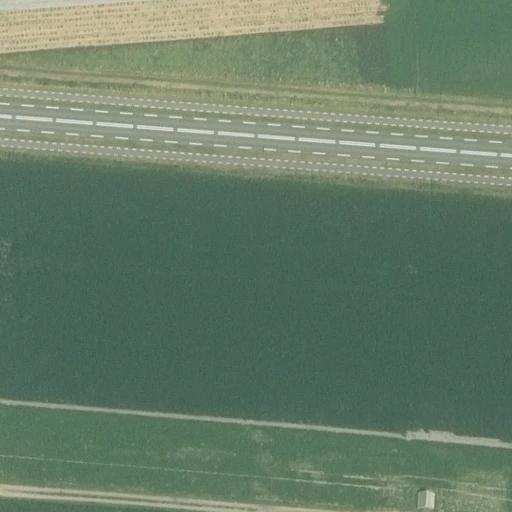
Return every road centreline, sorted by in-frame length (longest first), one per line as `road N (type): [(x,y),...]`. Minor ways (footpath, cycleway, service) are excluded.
road 1 (tertiary): [(511,156),(0,116)]
road 2 (track): [(0,489),(260,511)]
